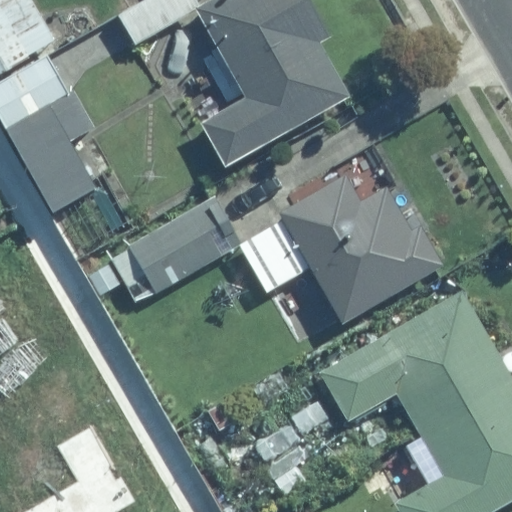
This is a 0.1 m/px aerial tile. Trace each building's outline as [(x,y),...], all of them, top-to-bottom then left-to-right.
[(0,0),(0,77),(53,43),(57,41),(30,0),(0,0)] [(134,47),(199,11),(192,0),(154,0),(119,20),(134,47)] [(225,167),(351,103),(322,44),(329,41),(308,0),(218,0),(202,9),(250,103),(205,126),(225,167)] [(0,87),(0,121),(54,217),(65,211),(81,239),(106,224),(89,195),(98,190),(92,179),(113,167),(51,58),(0,87)] [(239,244),(237,252),(266,300),(314,272),(347,328),(436,275),(389,195),(361,212),(343,182),(239,244)] [(508,511),(511,510),(511,393),(457,299),(322,378),(351,426),(397,399),(421,440),(405,449),(427,487),(395,506),(398,511),(508,511)] [(0,453),(26,499),(145,431),(147,430),(108,361),(86,374),(77,358),(38,380),(47,396),(13,416),(23,434),(0,447),(0,453)] [(187,452),(128,486),(143,511),(187,511),(213,497),(187,452)]
